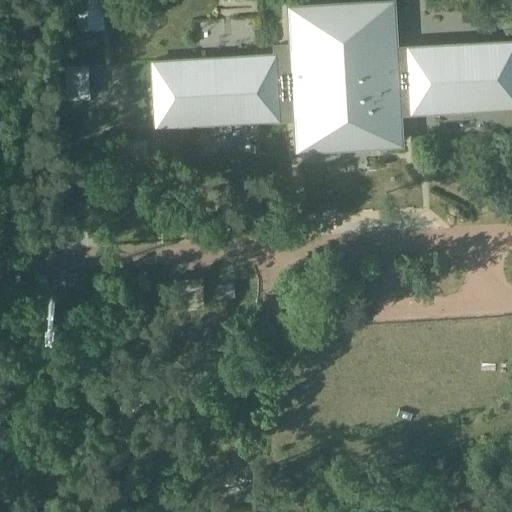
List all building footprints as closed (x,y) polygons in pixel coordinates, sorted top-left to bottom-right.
[(75,0),(76,9),(77,27),(77,29),(91,28),(91,26),(90,16),(94,16),(100,15),(99,0),(75,0)] [(153,60),(157,123),(312,114),(312,122),(307,122),(308,147),(391,142),(389,110),(511,102),(511,39),(395,46),(392,0),(351,0),(291,3),(292,44),(275,45),(275,53),(153,60)] [(122,141),(123,149),(123,157),(143,156),(147,155),(147,146),(147,139),(122,141)] [(35,275),(36,295),(48,295),(47,275),(35,275)] [(203,290),(203,283),(202,276),(176,277),(177,292),(177,308),(204,306),(203,290)] [(217,296),(235,295),(234,284),(216,286),(217,296)]
